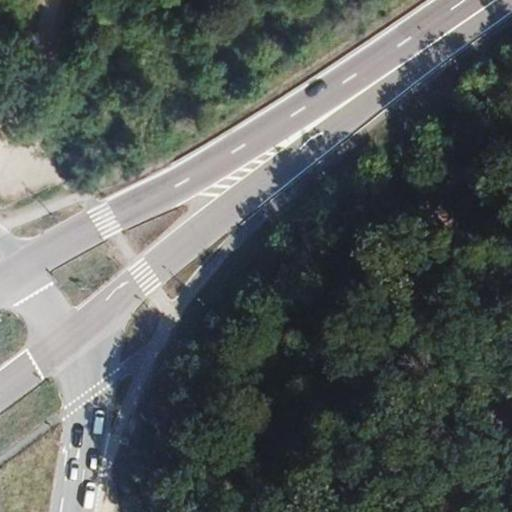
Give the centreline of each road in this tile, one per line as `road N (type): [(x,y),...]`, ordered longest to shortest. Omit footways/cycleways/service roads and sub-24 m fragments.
road 1 (primary): [(318,121),(18,262)]
road 2 (primary): [(68,337),(318,121)]
road 3 (primary): [(318,121),(491,0)]
road 4 (secondary): [(73,511),(88,392),(68,337)]
road 5 (track): [(11,114),(52,0)]
